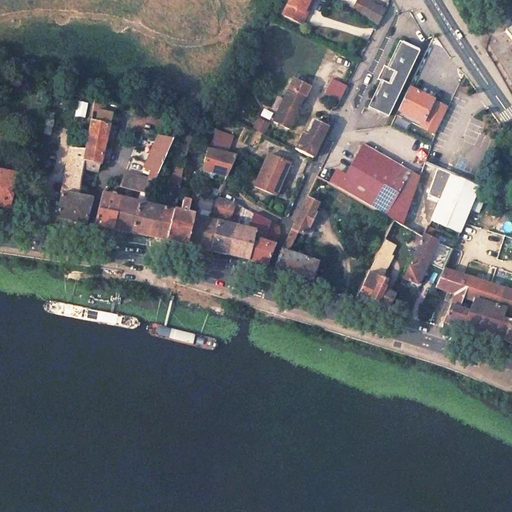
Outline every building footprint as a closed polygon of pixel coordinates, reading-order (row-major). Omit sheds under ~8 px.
[(287,0),(281,13),(300,22),(309,0),(287,0)] [(357,0),(352,10),(376,26),(383,9),(364,0),(357,0)] [(388,118),(420,54),(399,44),(387,69),(382,67),(376,79),(381,82),(368,108),(388,118)] [(332,79),(325,94),(339,102),(347,87),(332,79)] [(290,130),(309,88),(293,80),(286,95),(280,92),(273,108),(278,111),(273,122),(290,130)] [(434,100),(409,88),(399,111),(415,118),(412,125),(438,136),(449,107),(433,101),(434,100)] [(85,151),(82,167),(97,171),(111,115),(97,112),(95,121),(90,120),(85,151)] [(43,132),(49,134),(53,114),(47,113),(43,132)] [(251,128),(264,133),(269,123),(256,117),(251,128)] [(294,149),(312,158),(327,127),(314,120),(306,135),(302,133),(294,149)] [(171,138),(189,144),(191,139),(173,134),(175,130),(168,128),(164,137),(157,136),(144,167),(156,173),(171,138)] [(227,150),(232,135),(213,129),(208,143),(227,150)] [(387,215),(410,171),(362,145),(346,175),(335,169),(327,183),(387,215)] [(79,196),(82,167),(85,151),(69,147),(55,217),(85,224),(91,199),(79,196)] [(202,169),(226,176),(235,154),(207,147),(202,169)] [(255,188),(275,197),(283,180),(285,181),(292,166),(269,156),(255,188)] [(463,223),(480,185),(438,168),(440,162),(429,161),(402,225),(422,234),(427,224),(437,229),(457,238),(463,223)] [(177,194),(180,166),(169,165),(166,193),(177,194)] [(0,205),(9,207),(15,174),(0,171),(0,205)] [(125,173),(120,186),(141,192),(148,194),(154,179),(125,173)] [(113,229),(131,233),(137,202),(102,191),(98,207),(116,212),(113,229)] [(166,241),(173,210),(145,203),(148,194),(141,192),(137,202),(131,233),(166,241)] [(234,204),(216,197),(210,213),(220,218),(229,220),(231,213),(234,204)] [(273,267),(312,279),(317,262),(287,253),(298,231),(301,234),(307,225),(314,214),(313,211),(316,203),(306,197),(277,256),(273,267)] [(237,215),(240,207),(234,204),(231,213),(237,215)] [(98,207),(90,236),(97,237),(99,226),(113,229),(116,212),(98,207)] [(173,210),(166,241),(185,245),(193,215),(173,210)] [(209,258),(226,262),(227,255),(235,225),(237,215),(231,213),(229,220),(227,224),(219,222),(220,218),(210,213),(208,219),(193,215),(185,245),(210,251),(209,258)] [(247,259),(265,265),(280,233),(279,226),(253,213),(250,222),(249,226),(248,229),(254,230),(247,259)] [(354,299),(387,309),(395,295),(383,290),(384,287),(381,285),(383,279),(380,278),(390,259),(399,264),(397,269),(404,273),(422,234),(402,225),(392,220),(354,299)] [(444,267),(452,248),(432,240),(437,229),(427,224),(422,234),(404,273),(402,278),(416,284),(426,262),(444,267)] [(227,255),(247,259),(254,230),(248,229),(235,225),(227,255)] [(511,291),(444,267),(435,285),(455,293),(443,321),(504,340),(511,321),(499,317),(503,307),(510,309),(508,314),(511,315),(511,291)]
